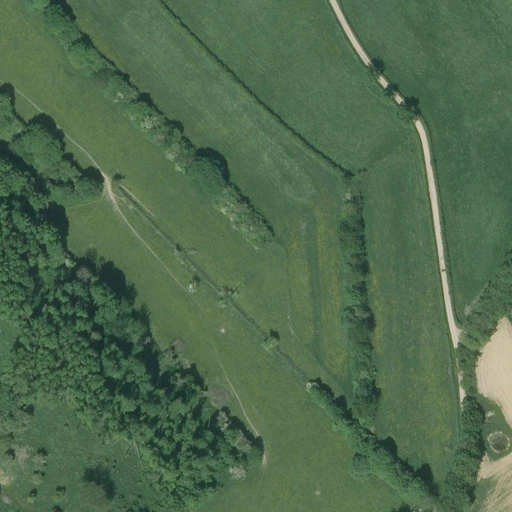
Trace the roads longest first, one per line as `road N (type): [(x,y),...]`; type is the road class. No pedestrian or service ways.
road 1 (track): [(456,339),(422,136),(331,0)]
road 2 (track): [(436,511),(463,454),(456,339)]
